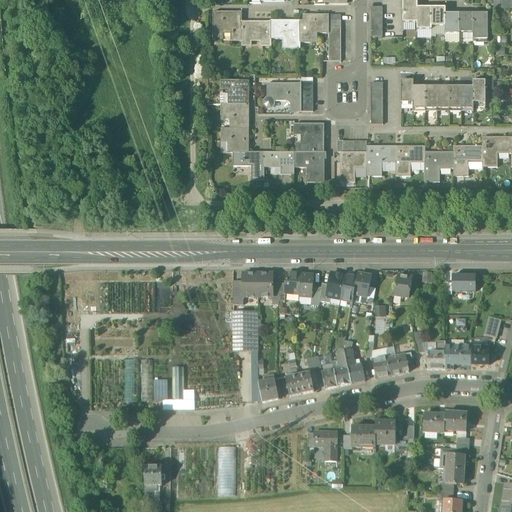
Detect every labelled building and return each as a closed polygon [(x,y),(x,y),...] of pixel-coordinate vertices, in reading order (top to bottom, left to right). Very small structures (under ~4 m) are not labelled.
[(417,1),(403,1),(403,23),(417,23),(417,8),(417,1)] [(431,8),(417,8),(417,23),(417,30),(431,30),(431,27),(431,8)] [(445,15),(445,8),(431,8),(431,27),(445,27),(445,15)] [(242,13),(214,13),(214,38),(223,38),(223,34),(233,34),(233,42),(242,42),(242,24),(242,13)] [(459,15),(445,15),(445,27),(445,34),(459,34),(459,33),(459,15)] [(473,15),(459,15),(459,33),(473,33),(473,15)] [(488,15),(473,15),(473,33),(473,41),(488,41),(488,15)] [(329,16),(303,16),(303,22),(300,22),(300,44),(313,44),(313,35),(329,35),(329,34),(329,28),(329,22),(329,16)] [(300,22),(271,22),(271,24),(271,40),(287,40),(287,50),(300,50),(300,44),(300,22)] [(271,24),(242,24),(242,42),(261,42),(261,47),(271,47),(271,40),(271,24)] [(413,81),(401,81),(401,103),(413,103),(413,87),(413,81)] [(485,81),(473,81),(473,87),(473,104),(486,104),(485,81)] [(249,82),(221,82),(221,93),(220,93),(220,95),(223,95),(223,94),(229,94),(229,106),(249,106),(249,82)] [(301,85),(267,85),(267,99),(264,102),(264,106),(267,109),(271,109),(274,106),(274,102),(287,102),(290,105),(290,115),(291,115),(291,113),(301,113),(301,107),(301,101),(301,95),(301,89),(301,85)] [(425,87),(413,87),(413,103),(413,109),(425,109),(425,87)] [(437,87),(425,87),(425,109),(437,109),(437,87)] [(449,87),(437,87),(437,109),(449,109),(449,87)] [(461,87),(449,87),(449,109),(461,109),(461,87)] [(473,87),(461,87),(461,109),(473,109),(473,104),(473,87)] [(229,106),(221,106),(221,118),(230,118),(230,130),(249,130),(249,106),(229,106)] [(323,125),(297,125),(297,136),(303,136),(303,137),(307,137),(307,144),(299,144),(299,154),(323,154),(323,125)] [(230,130),(221,130),(221,142),(230,142),(230,154),(234,154),(249,154),(249,130),(230,130)] [(511,138),(483,138),(483,147),(483,164),(483,168),(498,168),(498,152),(509,152),(509,155),(511,155),(511,138)] [(483,147),(454,148),(454,170),(454,178),(469,178),(469,169),(479,168),(479,172),(483,172),(483,168),(483,165),(483,164),(483,147)] [(396,148),(367,148),(367,170),(367,177),(382,177),(382,161),(393,161),(393,164),(396,164),(396,148)] [(425,148),(396,148),(396,164),(396,178),(411,178),(411,161),(422,161),(422,164),(425,164),(425,154),(425,148)] [(343,154),(340,154),(340,183),(355,183),(355,167),(364,167),(364,170),(367,170),(367,154),(367,153),(361,153),(355,153),(349,153),(343,154)] [(249,154),(234,154),(234,167),(252,167),(252,182),(264,182),(264,169),(264,157),(264,154),(249,154)] [(294,154),(270,154),(270,157),(264,157),(264,169),(281,169),(281,175),(294,175),(294,169),(294,154)] [(299,154),(294,154),(294,169),(307,169),(307,184),(324,184),(324,154),(323,154),(299,154)] [(454,154),(425,154),(425,164),(425,184),(440,184),(440,167),(451,167),(451,170),(454,170),(454,154)] [(372,277),(358,274),(357,279),(354,296),(368,299),(369,292),(372,277)] [(258,299),(258,275),(243,275),(243,288),(243,299),(258,299)] [(273,275),(258,275),(258,299),(272,299),(273,299),(273,288),(273,275)] [(301,276),(287,275),(286,285),(285,294),(286,295),(300,295),(301,276)] [(340,301),(345,277),(331,275),(329,286),(327,299),(331,299),(340,301)] [(313,276),(301,276),(300,295),(300,298),(312,299),(313,288),(313,276)] [(411,278),(398,276),(394,297),(408,299),(411,278)] [(357,279),(345,277),(340,301),(353,303),(354,296),(357,279)] [(475,293),(475,277),(452,277),(452,293),(475,293)] [(327,299),(329,286),(322,285),(320,295),(320,297),(327,299)] [(243,288),(233,288),(233,307),(243,306),(243,299),(243,288)] [(321,289),(313,288),(312,299),(311,306),(319,307),(319,303),(320,297),(320,295),(321,289)] [(375,293),(369,292),(368,299),(366,306),(372,307),(375,293)] [(386,317),(386,307),(376,307),(376,317),(386,317)] [(258,313),(233,313),(233,353),(258,353),(258,313)] [(501,321),(489,318),(485,336),(496,339),(501,321)] [(419,341),(415,342),(418,353),(425,352),(422,340),(419,341)] [(446,342),(436,342),(436,352),(446,353),(446,347),(446,342)] [(471,347),(446,347),(446,353),(445,370),(454,370),(454,365),(471,365),(471,347)] [(489,347),(471,347),(471,365),(489,366),(489,347)] [(339,353),(337,353),(339,361),(347,360),(345,352),(339,353)] [(436,352),(428,352),(428,359),(426,359),(426,365),(428,365),(428,370),(445,370),(446,353),(436,352)] [(406,356),(396,358),(395,355),(390,356),(391,359),(387,360),(391,377),(409,373),(407,362),(406,356)] [(386,357),(372,360),(376,380),(391,377),(387,360),(386,357)] [(319,358),(313,359),(315,370),(321,369),(319,358)] [(313,359),(307,360),(309,371),(315,370),(313,359)] [(347,360),(339,361),(339,364),(343,369),(348,368),(347,361),(347,360)] [(153,362),(141,362),(141,403),(153,403),(153,362)] [(352,368),(348,368),(351,385),(365,382),(362,366),(352,368)] [(343,369),(334,371),(337,388),(351,385),(348,368),(343,369)] [(173,369),(173,401),(184,401),(183,369),(173,369)] [(334,371),(322,374),(326,390),(337,388),(334,371)] [(310,374),(298,376),(302,395),(314,393),(310,374)] [(298,376),(286,378),(290,398),(302,395),(298,376)] [(275,380),(265,383),(266,384),(259,386),(263,404),(279,400),(275,380)] [(167,382),(155,382),(155,402),(167,402),(167,382)] [(467,416),(446,414),(446,416),(444,432),(466,433),(467,416)] [(446,416),(424,415),(423,433),(444,434),(444,432),(446,416)] [(395,423),(376,423),(375,429),(375,442),(385,443),(385,445),(394,445),(395,445),(395,439),(395,423)] [(375,429),(351,428),(351,438),(351,448),(375,448),(375,442),(375,429)] [(337,434),(313,433),(313,437),(313,447),(314,447),(326,447),(326,462),(337,462),(337,434)] [(407,439),(395,439),(395,445),(394,445),(394,451),(407,452),(407,440),(407,439)] [(219,448),(218,496),(236,496),(237,448),(219,448)] [(465,454),(456,453),(456,456),(447,455),(446,470),(464,472),(465,454)] [(154,466),(154,469),(146,469),(146,488),(154,488),(162,488),(162,482),(166,482),(166,477),(162,477),(162,469),(161,469),(161,466),(154,466)] [(464,472),(446,470),(445,484),(445,485),(454,486),(463,487),(464,472)] [(454,486),(445,485),(445,484),(442,484),(441,493),(453,494),(454,486)] [(511,486),(505,486),(502,507),(511,508),(511,486)] [(154,488),(146,488),(146,497),(154,497),(154,488)] [(453,494),(441,493),(441,501),(445,502),(445,501),(453,501),(453,494)] [(154,497),(146,497),(146,505),(154,505),(154,497)] [(453,501),(445,501),(445,502),(443,511),(460,511),(461,502),(453,501)]
